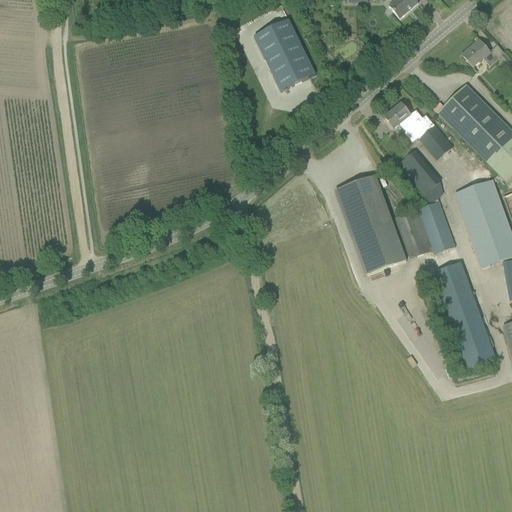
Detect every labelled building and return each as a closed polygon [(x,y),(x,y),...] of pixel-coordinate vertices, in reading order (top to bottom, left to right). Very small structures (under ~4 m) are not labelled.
[(396,0),(391,5),(388,8),(399,21),(418,5),(413,0),(396,0)] [(288,22),(254,39),(281,95),(315,78),(288,22)] [(461,57),(472,70),(482,61),(490,69),(498,62),(509,75),(511,72),(511,63),(505,56),(504,57),(497,48),(489,55),(479,42),(461,57)] [(507,186),(511,181),(511,133),(466,87),(437,115),(507,186)] [(396,111),(384,120),(391,128),(393,131),(399,126),(401,129),(406,126),(410,130),(410,131),(418,140),(437,163),(452,150),(434,128),(426,118),(422,121),(416,113),(410,118),(402,108),(396,112),(396,111)] [(398,166),(424,198),(440,185),(413,153),(398,166)] [(375,178),(336,192),(353,240),(367,278),(406,264),(392,226),(375,178)] [(511,236),(493,181),(455,195),(482,270),(511,260),(511,236)] [(511,195),(503,199),(511,224),(511,195)] [(455,250),(438,204),(432,206),(394,221),(409,262),(433,254),(434,257),(455,250)] [(511,302),(511,262),(502,264),(505,303),(511,302)] [(495,361),(461,266),(432,276),(466,370),(495,361)] [(511,325),(502,328),(511,364),(511,325)]
